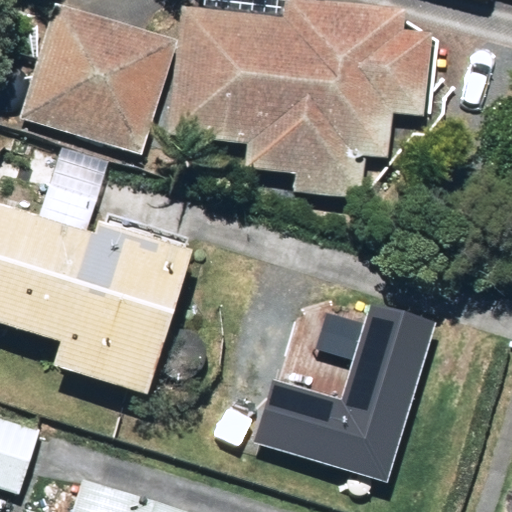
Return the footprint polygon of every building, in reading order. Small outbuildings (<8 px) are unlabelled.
[(403,31),(288,16),(286,36),(185,22),(168,148),(250,158),(246,184),(298,191),(295,205),(357,214),(362,176),(384,179),(391,133),(420,137),(432,54),(401,51),(403,31)] [(21,129),(139,167),(175,58),(57,18),(21,129)] [(53,396),(146,426),(193,282),(128,261),(129,255),(128,251),(123,246),(118,243),(112,244),(108,247),(104,253),(97,251),(93,265),(79,260),(95,210),(48,194),(35,235),(24,231),(27,219),(6,213),(5,217),(0,215),(0,352),(61,372),(53,396)] [(0,500),(17,506),(38,441),(0,427),(0,500)] [(125,511),(83,498),(78,511),(125,511)]
